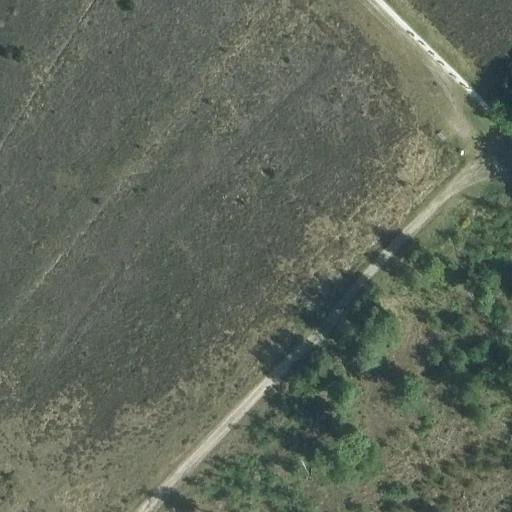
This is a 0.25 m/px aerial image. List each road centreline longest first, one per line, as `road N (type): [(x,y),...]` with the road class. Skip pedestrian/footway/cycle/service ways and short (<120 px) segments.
road 1 (track): [(491,158),(152,511)]
road 2 (track): [(331,0),(511,176)]
